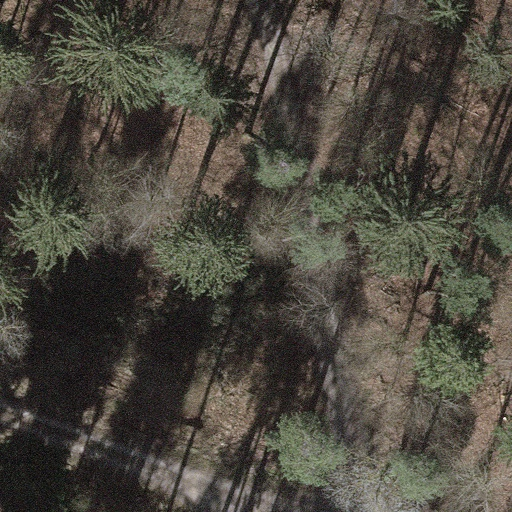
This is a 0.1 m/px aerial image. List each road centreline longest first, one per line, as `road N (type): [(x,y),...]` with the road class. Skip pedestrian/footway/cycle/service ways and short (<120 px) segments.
road 1 (track): [(264,0),(355,450),(322,511)]
road 2 (track): [(242,511),(0,424)]
